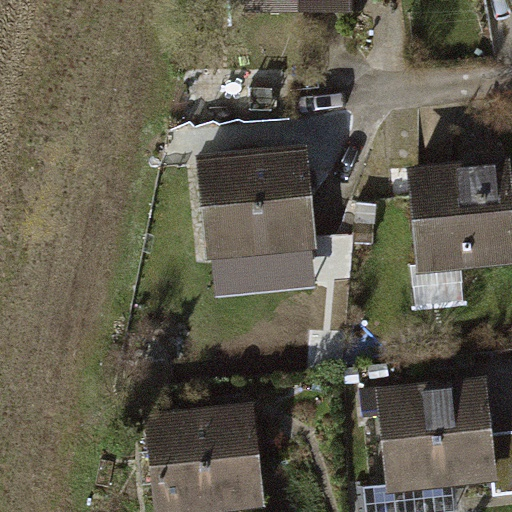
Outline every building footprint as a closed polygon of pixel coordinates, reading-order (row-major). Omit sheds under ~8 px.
[(366,0),(244,0),(245,18),(367,17),(366,0)] [(314,168),(208,173),(213,267),(319,262),(314,168)] [(511,184),(420,187),(423,282),(511,279),(511,184)] [(501,396),(383,402),(388,503),(511,497),(511,440),(503,441),(501,396)] [(268,511),(267,425),(159,427),(161,511),(268,511)]
